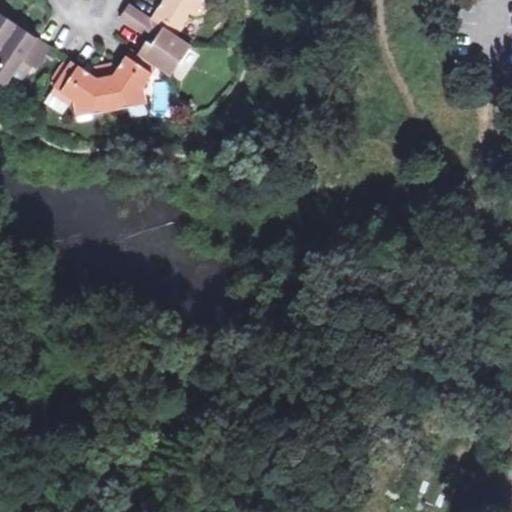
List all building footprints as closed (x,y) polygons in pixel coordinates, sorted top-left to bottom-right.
[(106,70),(90,74),(71,60),(54,87),(74,101),(77,114),(92,111),(93,116),(130,109),(129,103),(146,100),(144,86),(158,68),(173,78),(193,48),(179,38),(191,19),(201,17),(197,0),(161,0),(162,3),(150,18),(129,3),(119,18),(148,39),(138,54),(131,49),(119,67),(106,70)] [(207,16),(204,0),(197,0),(201,17),(207,16)] [(0,82),(6,87),(11,80),(20,86),(33,68),(38,71),(52,49),(0,13),(0,82)] [(93,67),(90,74),(106,70),(119,67),(112,62),(93,67)] [(147,106),(146,100),(129,103),(130,109),(147,106)] [(78,119),(93,116),(92,111),(77,114),(78,119)]
